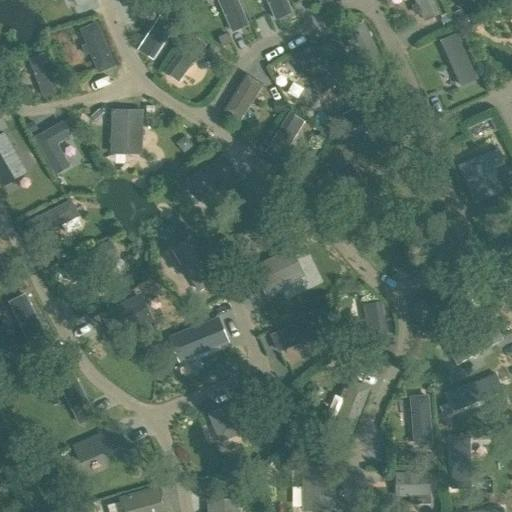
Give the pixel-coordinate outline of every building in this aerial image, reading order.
[(248,25),(244,14),(239,2),(238,0),(218,0),(223,9),(227,20),(232,32),(240,28),(248,25)] [(288,2),(286,0),(267,0),(271,8),(276,20),(281,17),(292,13),(288,2)] [(416,0),(418,5),(414,7),(417,15),(422,13),(425,21),(441,14),(435,1),(434,0),(416,0)] [(160,49),(167,38),(174,28),(181,18),(167,9),(160,19),(153,29),(146,40),(140,50),(142,51),(153,59),(160,49)] [(460,9),(453,13),(457,21),(464,17),(460,9)] [(445,27),(453,24),(448,15),(440,19),(445,27)] [(357,27),(349,31),(350,34),(353,40),(349,42),(352,50),(357,48),(362,60),(368,72),(384,64),(377,51),(371,37),(364,23),(357,27)] [(97,24),(81,30),(88,45),(83,47),(86,54),(91,52),(94,59),(96,64),(99,71),(99,72),(115,65),(109,52),(103,38),(97,24)] [(175,60),(166,72),(167,73),(179,81),(188,69),(197,56),(198,54),(206,43),(193,34),(184,47),(175,60)] [(218,38),(222,47),(231,43),(227,34),(218,38)] [(473,68),(468,57),(463,45),(458,34),(442,41),(447,53),(452,64),(457,75),(462,86),(478,79),(473,68)] [(214,58),(219,51),(211,46),(206,53),(214,58)] [(311,48),(298,56),(306,69),(302,72),(306,79),(311,76),(322,94),(335,85),(327,73),(319,60),(311,48)] [(43,54),(27,60),(43,101),(59,95),(43,54)] [(227,109),(226,111),(240,120),(247,108),(254,97),(258,91),(261,85),(247,76),(240,88),(233,99),(227,109)] [(374,119),(385,114),(396,108),(389,93),(377,99),(366,104),(355,110),(344,115),(351,130),(362,125),(374,119)] [(284,110),(283,101),(273,103),(274,111),(284,110)] [(141,154),(142,112),(113,112),(113,154),(141,154)] [(275,139),(267,151),(281,160),(288,148),(296,135),(304,122),(290,114),(282,126),(275,139)] [(36,137),(56,172),(57,174),(72,165),(59,142),(72,134),(64,120),(36,137)] [(37,130),(33,122),(24,126),(28,134),(37,130)] [(323,143),(329,136),(322,130),(316,137),(323,143)] [(27,169),(20,157),(13,145),(7,133),(0,136),(0,184),(13,176),(27,169)] [(488,153),(459,166),(476,205),(505,192),(495,170),(507,165),(500,149),(488,154),(488,153)] [(224,157),(187,181),(205,209),(242,186),(224,157)] [(351,163),(337,174),(344,183),(351,193),(359,203),(362,208),(366,213),(380,202),(373,192),(365,183),(358,173),(351,163)] [(68,221),(79,216),(72,201),(61,207),(50,213),(39,218),(28,224),(35,238),(42,235),(46,233),(50,230),(57,227),(68,221)] [(412,229),(423,223),(420,216),(430,210),(425,202),(412,210),(399,217),(385,225),(372,233),(380,247),(391,241),(402,235),(412,229)] [(200,262),(193,251),(187,241),(173,250),(180,260),(186,270),(193,281),(199,291),(213,282),(206,272),(200,262)] [(120,260),(112,243),(100,249),(88,255),(76,261),(64,267),(73,284),(85,278),(96,272),(108,266),(112,264),(114,263),(118,261),(120,260)] [(511,249),(503,255),(511,270),(511,249)] [(292,250),(254,268),(267,294),(304,276),(292,250)] [(436,291),(425,300),(425,301),(436,314),(447,305),(458,296),(461,300),(468,294),(464,290),(470,285),(467,282),(466,280),(459,272),(448,281),(436,291)] [(43,327),(38,315),(32,304),(30,299),(28,295),(27,294),(26,292),(24,293),(9,301),(14,312),(20,324),(26,335),(32,347),(49,338),(43,327)] [(153,321),(147,309),(141,296),(127,302),(114,308),(101,315),(108,328),(114,340),(127,334),(140,328),(153,321)] [(386,333),(384,318),(381,304),(365,306),(368,321),(370,336),(371,339),(373,350),(389,348),(386,333)] [(287,329),(272,336),(279,351),(289,347),(299,342),(302,347),(311,343),(308,338),(322,332),(315,317),(301,323),(287,329)] [(227,342),(228,342),(223,330),(218,318),(211,321),(207,323),(195,328),(183,333),(171,338),(176,350),(181,362),(193,357),(205,352),(217,347),(227,342)] [(503,339),(498,330),(492,320),(481,326),(470,332),(458,339),(448,345),(447,345),(453,355),(458,364),(469,358),(481,352),(492,345),(503,339)] [(292,360),(312,357),(310,348),(291,351),(292,360)] [(84,394),(79,383),(73,373),(58,381),(64,391),(69,402),(75,413),(81,424),(96,416),(90,405),(84,394)] [(491,396),(503,391),(497,376),(496,374),(484,379),(473,384),(461,389),(450,394),(457,410),(468,406),(470,405),(480,401),(491,396)] [(336,420),(333,428),(338,430),(345,433),(351,435),(355,423),(360,412),(364,400),(369,389),(352,382),(349,391),(344,390),(341,398),(346,400),(342,410),(338,420),(336,420)] [(431,428),(430,412),(428,396),(427,396),(411,397),(413,413),(414,429),(415,445),(432,443),(431,428)] [(259,426),(254,413),(249,399),(238,403),(236,405),(235,405),(223,410),(210,415),(213,423),(215,428),(221,441),(233,436),(240,434),(246,431),(259,426)] [(115,448),(126,443),(119,427),(118,427),(108,432),(96,437),(85,442),(74,447),(81,463),(92,458),(103,453),(115,448)] [(471,472),(471,456),(470,441),(454,441),(452,441),(452,457),(453,473),(454,489),(466,488),(472,488),(471,472)] [(139,455),(135,446),(127,449),(131,458),(139,455)] [(304,496),(304,509),(319,509),(335,509),(335,496),(335,482),(335,468),(319,468),(316,468),(304,468),(304,482),(304,496)] [(431,489),(431,474),(419,474),(408,474),(396,474),(396,483),(396,495),(397,495),(410,495),(410,505),(431,505),(431,489)] [(165,511),(159,488),(120,499),(124,511),(165,511)] [(262,500),(260,490),(251,492),(253,502),(262,500)] [(225,501),(209,502),(209,511),(240,511),(240,500),(225,501)]
